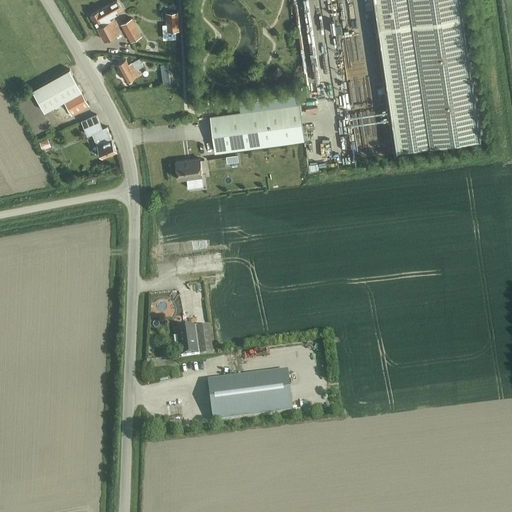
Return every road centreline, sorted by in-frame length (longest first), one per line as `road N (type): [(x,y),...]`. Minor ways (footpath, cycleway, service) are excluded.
road 1 (tertiary): [(127,511),(137,189)]
road 2 (tertiary): [(137,189),(125,139),(45,0)]
road 3 (unclassified): [(0,215),(137,189)]
